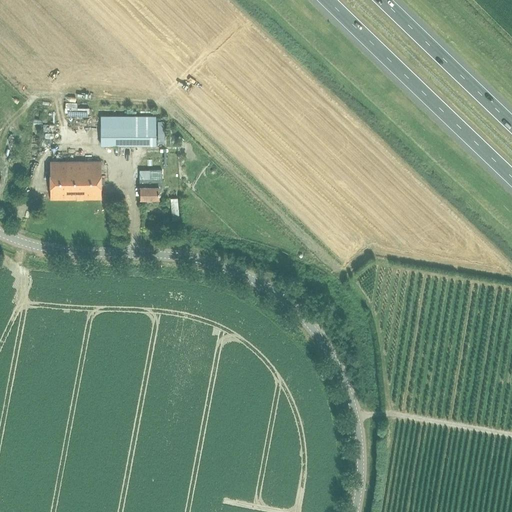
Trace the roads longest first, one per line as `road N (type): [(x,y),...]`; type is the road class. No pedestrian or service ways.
road 1 (tertiary): [(355,511),(359,445),(351,403),(335,360),(297,313),(221,266),(179,256),(69,253),(0,232)]
road 2 (motorway): [(324,0),(511,178)]
road 3 (motorway): [(511,126),(381,0)]
road 4 (unknown): [(133,255),(124,171),(93,141)]
